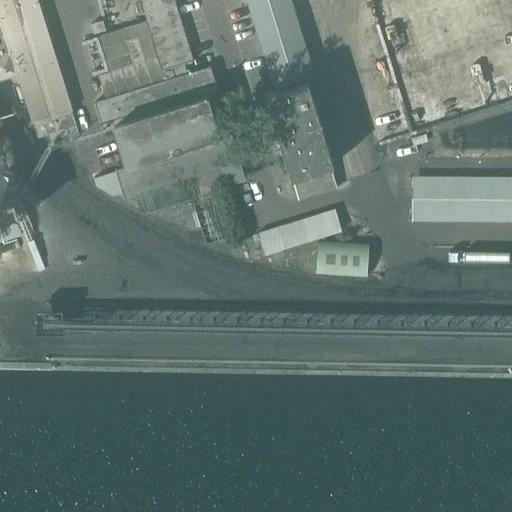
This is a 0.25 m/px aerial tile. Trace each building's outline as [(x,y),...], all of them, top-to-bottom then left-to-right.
[(72,109),(38,0),(0,0),(0,79),(18,74),(33,122),(38,137),(49,133),(51,142),(79,134),(71,110),(72,109)] [(194,70),(191,61),(192,61),(192,60),(193,60),(182,23),(185,22),(198,62),(212,58),(222,88),(239,83),(213,0),(178,0),(184,16),(180,18),(174,0),(141,0),(162,69),(163,69),(163,70),(171,67),(174,77),(94,102),(103,131),(113,128),(125,167),(106,173),(112,194),(121,191),(123,197),(240,160),(231,133),(221,136),(209,97),(219,94),(209,66),(194,70)] [(315,77),(291,0),(247,0),(275,89),(315,77)] [(334,165),(309,81),(267,93),(292,178),(334,165)] [(511,199),(511,177),(402,176),(402,198),(511,199)] [(11,216),(0,183),(0,263),(23,257),(13,223),(28,219),(26,212),(11,216)] [(511,221),(511,199),(402,198),(402,220),(511,221)] [(339,226),(333,207),(282,223),(289,242),(339,226)] [(369,270),(368,242),(319,243),(320,271),(369,270)]
